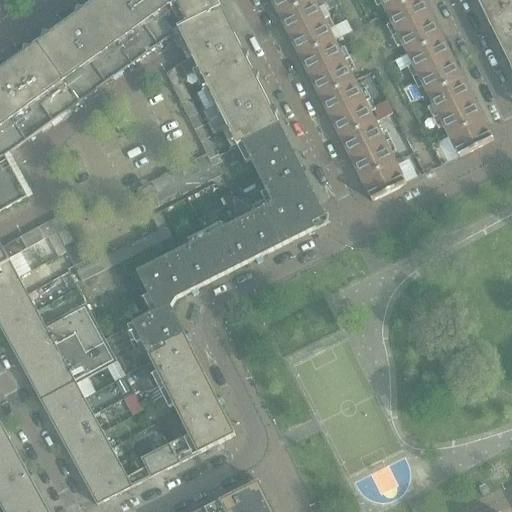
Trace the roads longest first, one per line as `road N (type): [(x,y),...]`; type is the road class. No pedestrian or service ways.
road 1 (residential): [(145,511),(258,447),(259,431),(204,325),(210,308),(353,234)]
road 2 (residential): [(0,231),(54,201),(31,157),(177,50),(247,17)]
road 3 (residential): [(247,17),(353,234)]
road 4 (residential): [(353,234),(497,165),(511,144)]
road 5 (residential): [(72,511),(0,379)]
road 6 (residential): [(511,119),(451,0)]
